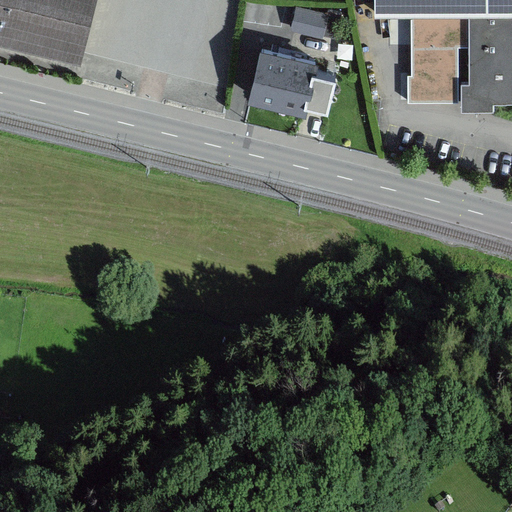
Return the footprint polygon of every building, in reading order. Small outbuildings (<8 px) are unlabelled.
[(0,0),(0,39),(81,60),(95,0),(0,0)] [(511,0),(374,0),(374,12),(419,12),(419,43),(471,43),(472,9),(511,9),(511,0)] [(331,12),(297,3),(291,23),(325,33),(331,12)] [(511,9),(472,9),(471,43),(471,77),(462,77),(461,107),(495,107),(495,98),(511,98),(511,9)] [(318,56),(262,42),(249,95),(308,109),(311,97),(330,102),(338,69),(316,64),(318,56)] [(459,53),(446,53),(445,77),(458,77),(459,53)] [(455,84),(410,84),(410,103),(454,104),(455,84)]
